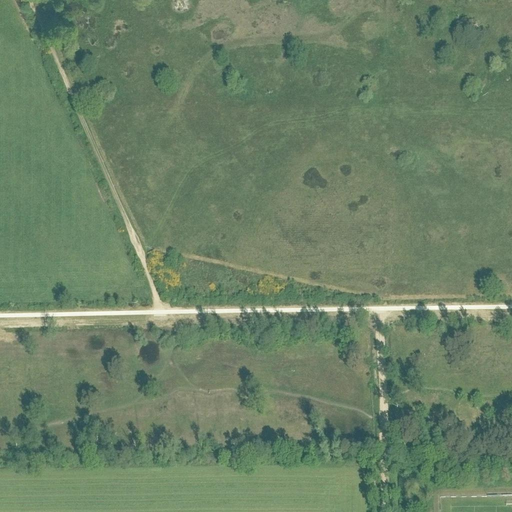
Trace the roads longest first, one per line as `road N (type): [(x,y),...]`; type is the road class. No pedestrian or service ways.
road 1 (track): [(511,314),(167,319)]
road 2 (track): [(384,511),(380,316)]
road 3 (track): [(167,319),(0,321)]
